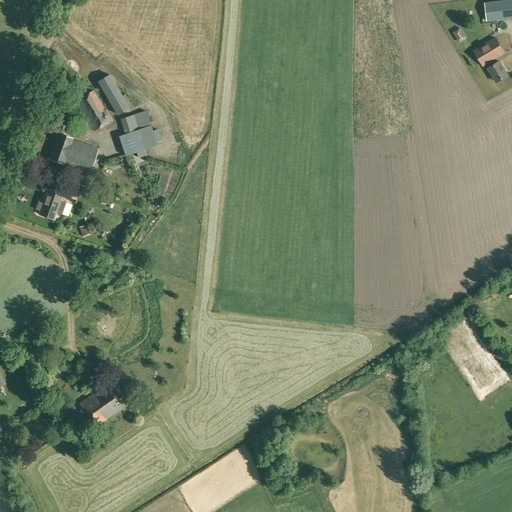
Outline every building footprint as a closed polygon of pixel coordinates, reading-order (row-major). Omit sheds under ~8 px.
[(511,0),(484,3),(486,22),(511,18),(511,0)] [(505,52),(497,38),(490,42),(488,40),(478,47),(473,50),(483,67),(488,64),(490,67),(488,68),(496,82),(508,75),(499,61),(497,63),(495,58),(505,52)] [(116,115),(130,108),(110,74),(97,81),(116,115)] [(105,110),(94,90),(75,101),(93,132),(113,120),(107,109),(105,110)] [(125,155),(144,149),(156,145),(145,111),(121,119),(126,134),(119,136),(125,155)] [(90,172),(98,149),(72,139),(72,138),(59,134),(50,159),(63,164),(64,162),(90,172)] [(76,197),(79,190),(65,185),(62,192),(76,197)] [(98,199),(100,194),(81,187),(79,192),(98,199)] [(48,189),(43,202),(39,201),(37,207),(41,209),(39,214),(54,219),(56,213),(61,215),(66,202),(61,200),(63,194),(48,189)] [(71,216),(76,204),(71,202),(66,213),(71,216)] [(83,237),(90,234),(86,224),(79,227),(83,237)] [(127,404),(110,382),(93,395),(93,394),(80,403),(97,426),(127,404)]
